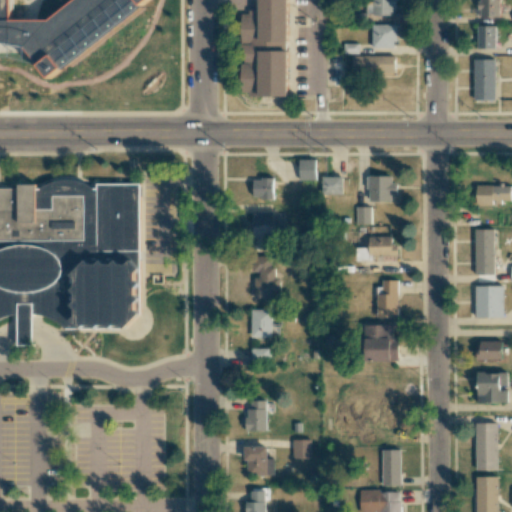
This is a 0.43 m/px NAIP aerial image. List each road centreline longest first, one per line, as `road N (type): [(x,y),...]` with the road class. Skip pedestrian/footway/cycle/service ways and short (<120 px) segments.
road 1 (tertiary): [(202,0),(209,511)]
road 2 (tertiary): [(511,137),(0,136)]
road 3 (residential): [(436,0),(436,511)]
road 4 (residential): [(209,368),(142,379),(0,369)]
